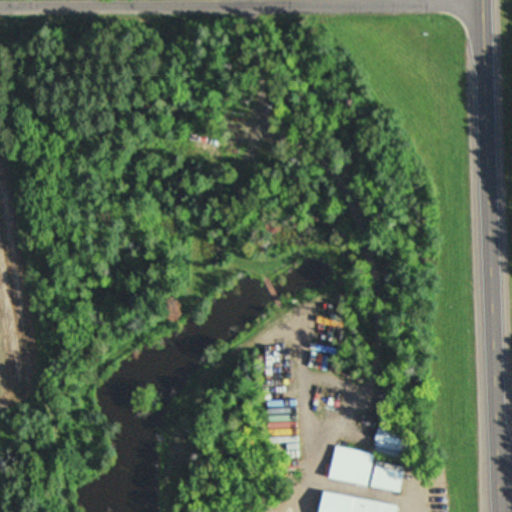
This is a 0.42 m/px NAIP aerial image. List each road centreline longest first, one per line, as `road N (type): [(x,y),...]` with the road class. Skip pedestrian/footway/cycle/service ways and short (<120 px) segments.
road 1 (primary): [(505,511),(483,0)]
road 2 (residential): [(0,11),(484,6)]
